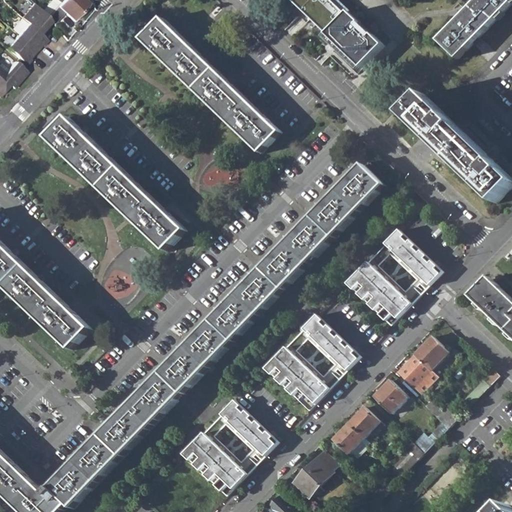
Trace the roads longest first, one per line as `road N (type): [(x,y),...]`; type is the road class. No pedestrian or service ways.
road 1 (residential): [(78,415),(359,120)]
road 2 (residential): [(238,511),(438,302)]
road 3 (residential): [(359,120),(490,246)]
road 4 (residential): [(233,0),(359,120)]
road 5 (residential): [(64,66),(179,176)]
